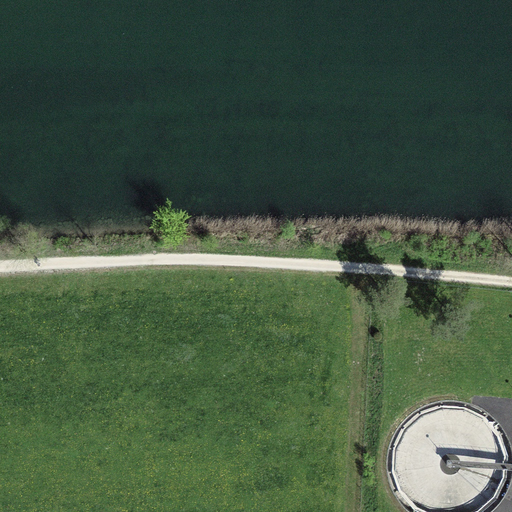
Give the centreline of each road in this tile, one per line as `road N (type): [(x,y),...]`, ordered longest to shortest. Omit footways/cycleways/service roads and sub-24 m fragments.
road 1 (track): [(0,269),(169,258),(360,267)]
road 2 (track): [(360,267),(346,511)]
road 3 (track): [(360,267),(511,282)]
